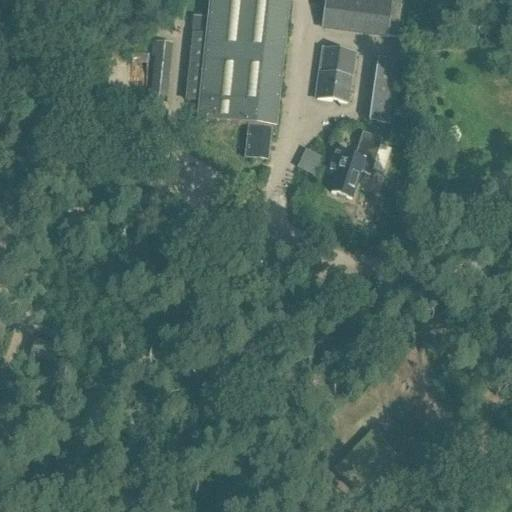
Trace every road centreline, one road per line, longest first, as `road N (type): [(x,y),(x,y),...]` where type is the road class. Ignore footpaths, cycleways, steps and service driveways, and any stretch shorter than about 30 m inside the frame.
road 1 (track): [(129,511),(278,390),(287,369),(278,326),(281,230)]
road 2 (track): [(201,171),(0,56)]
road 3 (track): [(201,171),(153,201),(0,224)]
